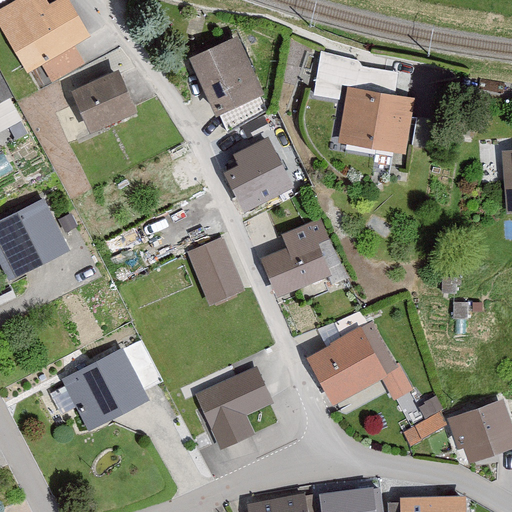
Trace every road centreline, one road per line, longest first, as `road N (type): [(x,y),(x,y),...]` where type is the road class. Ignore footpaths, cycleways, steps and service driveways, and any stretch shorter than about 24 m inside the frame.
road 1 (residential): [(335,452),(190,126),(134,43),(91,0)]
road 2 (residential): [(511,502),(457,477),(335,452)]
road 3 (residential): [(335,452),(164,511)]
